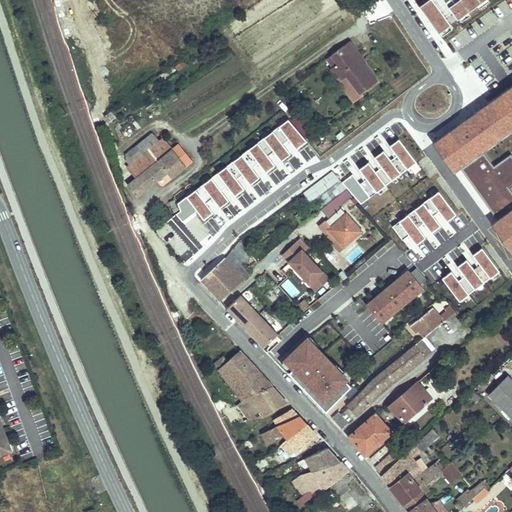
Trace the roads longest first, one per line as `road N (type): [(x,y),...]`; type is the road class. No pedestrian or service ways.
road 1 (residential): [(395,511),(353,454),(184,278),(235,225),(308,170),(392,113),(409,114)]
road 2 (tertiary): [(0,212),(127,511)]
road 3 (unknown): [(337,438),(469,330)]
